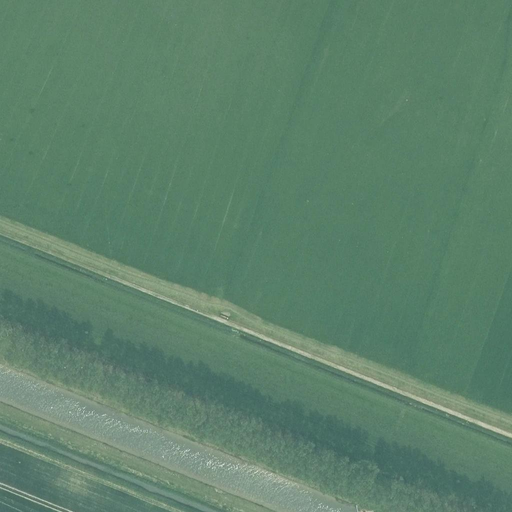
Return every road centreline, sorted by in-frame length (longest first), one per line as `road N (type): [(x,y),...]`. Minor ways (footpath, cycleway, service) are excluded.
road 1 (track): [(511,435),(0,231)]
road 2 (track): [(0,290),(511,493)]
